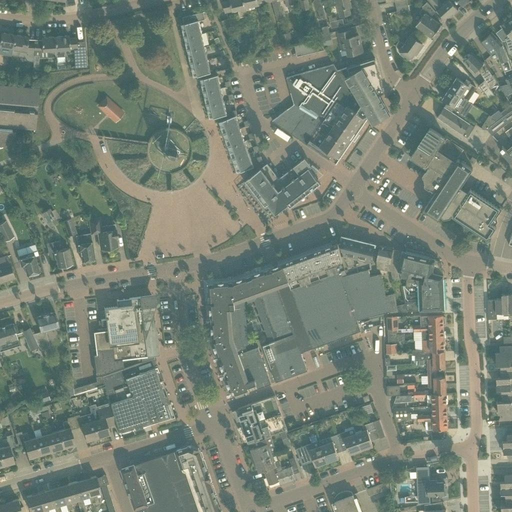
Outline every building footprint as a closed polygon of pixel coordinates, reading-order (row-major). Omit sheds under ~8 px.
[(246,8),(243,0),(229,0),(230,0),(222,2),(225,13),(237,10),(239,17),(247,15),(246,8)] [(243,0),(246,8),(246,10),(247,15),(248,17),(254,15),(256,12),(254,6),(259,5),(258,0),(243,0)] [(271,0),(272,1),(275,15),(283,14),(279,0),(284,0),(286,7),(294,5),(293,0),(271,0)] [(309,9),(307,0),(302,0),(300,1),(303,10),(309,9)] [(314,0),(313,2),(315,9),(318,11),(320,20),(326,18),(320,0),(314,0)] [(350,0),(335,0),(340,17),(347,16),(345,8),(352,7),(350,0)] [(406,0),(403,0),(395,2),(397,12),(408,10),(406,0)] [(458,10),(449,0),(446,0),(442,3),(439,0),(428,0),(446,21),(458,10)] [(419,13),(423,17),(417,26),(424,31),(432,37),(441,25),(430,17),(436,12),(427,2),(422,6),(422,7),(419,13)] [(184,37),(202,33),(199,21),(205,19),(203,12),(183,17),(184,23),(181,24),(184,37)] [(511,17),(506,22),(505,21),(501,25),(509,36),(505,39),(510,52),(511,51),(511,17)] [(233,34),(229,18),(222,21),(228,36),(233,34)] [(331,29),(344,25),(343,19),(330,22),(331,29)] [(322,28),(323,32),(316,33),(317,38),(329,35),(327,26),(322,28)] [(345,43),(348,55),(363,52),(359,36),(352,37),(350,31),(338,34),(341,44),(345,43)] [(292,42),(290,32),(280,35),(282,45),(292,42)] [(404,44),(399,41),(396,45),(397,48),(400,50),(400,54),(408,59),(412,59),(415,54),(417,54),(423,46),(422,44),(416,40),(419,36),(413,32),(404,44)] [(0,45),(6,47),(12,48),(15,35),(1,33),(0,35),(0,37),(0,45)] [(202,33),(184,37),(187,50),(205,46),(202,33)] [(508,61),(501,44),(491,33),(481,42),(491,54),(496,50),(501,63),(508,61)] [(12,48),(11,55),(24,57),(24,60),(33,62),(34,55),(34,51),(34,44),(27,44),(28,37),(15,35),(12,48)] [(324,47),(332,45),(330,35),(322,37),(324,47)] [(68,36),(55,37),(56,57),(65,57),(64,50),(76,49),(78,67),(85,66),(84,42),(77,43),(76,38),(69,38),(68,36)] [(274,36),(264,39),(267,52),(277,49),(274,36)] [(34,44),(34,51),(42,51),(47,51),(48,58),(56,57),(55,37),(41,38),(42,44),(34,44)] [(323,47),(318,39),(313,41),(315,53),(325,50),(323,47)] [(315,53),(313,41),(306,42),(309,54),(315,53)] [(309,54),(306,42),(300,43),(303,55),(309,54)] [(303,55),(300,43),(294,45),(297,57),(303,55)] [(208,59),(205,46),(187,50),(190,64),(208,59)] [(484,62),(483,63),(472,53),(464,61),(475,71),(478,69),(484,80),(479,85),(490,100),(495,96),(489,89),(497,82),(493,75),(492,76),(484,62)] [(336,69),(333,64),(286,78),(294,104),(272,121),(329,160),(330,157),(332,154),(339,159),(369,117),(372,124),(389,114),(379,95),(384,92),(375,58),(336,69)] [(208,59),(190,64),(194,77),(211,73),(208,59)] [(203,92),(221,88),(217,75),(200,79),(203,92)] [(469,85),(456,77),(449,88),(462,96),(468,101),(475,91),(473,90),(476,87),(470,83),(469,85)] [(508,84),(500,86),(506,97),(511,93),(511,100),(509,102),(511,107),(511,78),(505,80),(508,84)] [(0,148),(1,148),(2,148),(3,147),(4,147),(5,147),(6,147),(12,147),(13,147),(14,130),(14,128),(17,128),(33,129),(34,129),(36,112),(36,106),(38,89),(37,89),(18,87),(17,87),(0,85),(0,148)] [(221,88),(203,92),(206,105),(224,101),(221,88)] [(462,96),(449,88),(442,99),(449,104),(448,106),(453,110),(462,96)] [(109,100),(104,106),(118,119),(123,113),(109,100)] [(224,101),(206,105),(210,119),(227,115),(224,101)] [(453,110),(448,106),(446,108),(444,107),(437,118),(467,138),(474,127),(452,112),(453,110)] [(461,109),(458,113),(464,117),(467,113),(461,109)] [(500,112),(492,117),(498,120),(499,120),(502,117),(503,117),(500,113),(501,113),(500,112)] [(482,127),(482,129),(487,130),(489,127),(492,125),(494,123),(496,122),(498,120),(492,117),(489,115),(482,127)] [(223,135),(240,129),(235,116),(219,122),(223,135)] [(496,122),(494,123),(492,125),(498,131),(500,129),(501,128),(496,122)] [(498,131),(492,125),(489,127),(495,133),(498,131)] [(495,133),(489,127),(487,130),(492,136),(495,133)] [(445,138),(444,137),(430,128),(411,158),(425,168),(427,166),(429,167),(423,175),(425,186),(433,192),(435,190),(436,191),(423,210),(439,220),(441,216),(444,218),(450,217),(451,215),(488,240),(496,227),(490,223),(500,208),(470,189),(466,195),(459,190),(473,169),(457,159),(456,161),(438,149),(445,138)] [(240,129),(223,135),(228,147),(245,141),(240,129)] [(245,141),(228,147),(232,160),(249,154),(245,141)] [(167,144),(162,150),(166,150),(166,153),(162,153),(168,158),(168,154),(171,154),(171,158),(176,152),(172,152),(172,149),(176,149),(170,144),(170,148),(167,148),(167,144)] [(254,167),(249,154),(232,160),(237,173),(254,167)] [(267,163),(249,177),(245,180),(265,206),(268,204),(272,209),(273,209),(275,212),(277,212),(279,210),(280,210),(288,204),(290,207),(321,183),(318,179),(323,175),(319,171),(312,165),(311,166),(305,158),(293,166),(294,167),(279,178),(267,163)] [(332,203),(341,187),(334,182),(324,199),(332,203)] [(50,208),(41,213),(49,227),(58,222),(56,220),(59,218),(57,214),(58,214),(55,208),(54,209),(51,211),(50,208)] [(58,214),(57,214),(59,218),(61,222),(63,221),(68,236),(81,232),(76,216),(72,213),(70,213),(69,210),(58,214)] [(115,224),(114,224),(115,230),(107,231),(107,229),(102,229),(100,217),(90,218),(93,234),(99,233),(101,249),(101,250),(102,251),(103,251),(103,252),(104,252),(105,252),(106,251),(107,251),(107,250),(108,250),(108,249),(108,248),(117,246),(116,238),(117,238),(115,224)] [(0,232),(5,241),(14,237),(6,221),(0,223),(0,232)] [(83,236),(76,238),(79,255),(81,254),(82,262),(83,262),(86,261),(89,261),(89,262),(93,261),(93,260),(95,259),(92,243),(84,245),(83,236)] [(338,244),(340,249),(341,254),(346,276),(368,269),(372,268),(370,262),(375,245),(359,241),(359,240),(344,237),(342,238),(340,244),(339,244),(338,244)] [(51,243),(46,244),(48,253),(53,252),(55,260),(57,259),(59,267),(63,266),(65,265),(66,267),(70,266),(70,264),(72,264),(68,248),(60,250),(58,241),(51,243)] [(338,243),(271,267),(234,281),(207,283),(209,301),(215,300),(215,304),(209,304),(213,343),(232,397),(249,391),(248,386),(251,386),(252,390),(258,388),(271,383),(262,358),(258,347),(252,349),(247,336),(244,299),(246,298),(247,303),(254,301),(269,342),(262,345),(266,357),(275,382),(307,370),(301,352),(361,331),(358,321),(357,320),(389,312),(385,296),(380,274),(370,276),(368,269),(346,276),(342,258),(341,254),(338,244),(338,243)] [(393,249),(379,246),(376,260),(377,268),(391,272),(393,280),(399,279),(398,271),(402,251),(401,252),(393,250),(393,249)] [(402,251),(398,271),(402,272),(401,275),(408,277),(406,286),(401,286),(402,291),(405,304),(407,311),(445,309),(443,272),(442,266),(441,264),(440,262),(438,260),(435,259),(402,251)] [(33,252),(18,256),(19,259),(21,267),(24,266),(27,276),(33,274),(33,276),(38,274),(38,273),(39,272),(35,256),(34,255),(34,252),(33,252)] [(0,282),(15,278),(7,256),(0,258),(0,282)] [(394,294),(385,296),(389,312),(389,313),(407,312),(407,311),(405,304),(397,306),(394,294)] [(509,316),(508,294),(502,295),(502,299),(496,299),(496,300),(488,300),(488,319),(497,319),(497,313),(504,313),(504,316),(509,316)] [(97,332),(93,332),(94,338),(96,355),(93,355),(96,375),(101,375),(123,367),(122,360),(141,357),(141,362),(144,361),(152,358),(152,356),(153,356),(159,355),(153,311),(152,299),(151,296),(148,296),(139,297),(116,300),(117,307),(104,308),(105,319),(101,320),(101,321),(101,324),(101,325),(106,325),(106,329),(96,330),(97,332)] [(72,308),(65,309),(66,322),(74,321),(72,308)] [(36,317),(40,332),(32,334),(38,346),(41,350),(50,348),(45,331),(59,327),(55,312),(36,317)] [(445,317),(443,317),(443,315),(420,316),(421,326),(424,326),(424,328),(443,327),(443,324),(445,324),(445,317)] [(398,330),(397,316),(386,317),(387,330),(398,330)] [(0,351),(20,345),(18,338),(13,323),(0,326),(0,351)] [(421,326),(419,326),(419,331),(422,331),(422,340),(444,339),(443,327),(424,328),(424,326),(421,326)] [(30,328),(22,332),(24,337),(30,350),(38,346),(32,334),(30,328)] [(444,339),(422,340),(423,350),(423,352),(444,351),(444,339)] [(397,344),(386,344),(386,354),(397,353),(397,344)] [(511,345),(500,346),(500,353),(496,353),(496,359),(511,358),(511,345)] [(418,355),(415,355),(416,360),(424,360),(424,359),(428,359),(439,359),(439,361),(445,361),(444,351),(423,352),(423,350),(418,350),(418,355)] [(141,362),(125,368),(102,376),(104,385),(110,403),(110,405),(116,423),(119,433),(174,417),(161,380),(159,381),(158,378),(160,377),(158,372),(157,367),(154,368),(151,360),(153,359),(153,358),(152,358),(144,361),(141,362)] [(511,358),(496,359),(496,365),(500,365),(501,371),(511,370),(511,358)] [(445,368),(445,361),(439,361),(439,359),(428,359),(428,372),(434,371),(434,368),(445,368)] [(511,370),(501,371),(501,377),(497,377),(497,383),(511,382),(511,370)] [(445,384),(445,377),(435,377),(434,374),(428,374),(429,387),(430,387),(440,387),(440,384),(445,384)] [(511,382),(497,383),(497,389),(501,389),(501,395),(511,394),(511,382)] [(425,391),(419,391),(420,397),(425,397),(425,394),(432,394),(446,394),(445,384),(440,384),(440,387),(430,387),(430,391),(425,391)] [(432,394),(432,403),(427,403),(427,406),(432,406),(446,406),(446,394),(432,394)] [(511,394),(501,395),(502,401),(497,401),(498,407),(511,406),(511,394)] [(287,430),(275,395),(238,408),(239,412),(236,413),(240,426),(239,426),(240,427),(241,427),(245,438),(247,437),(248,441),(249,441),(249,442),(254,441),(270,435),(270,436),(280,432),(285,430),(287,430)] [(99,419),(93,420),(98,437),(110,434),(108,426),(116,423),(110,405),(96,409),(99,419)] [(433,415),(423,415),(423,421),(428,421),(428,418),(447,417),(446,406),(432,406),(433,415)] [(511,406),(498,407),(498,414),(502,414),(502,420),(511,419),(511,406)] [(394,409),(394,419),(410,418),(409,408),(394,409)] [(79,416),(79,415),(73,416),(77,428),(82,426),(86,441),(98,437),(93,420),(91,413),(79,416)] [(77,428),(73,416),(67,418),(67,420),(62,422),(64,429),(58,431),(63,448),(75,444),(71,429),(77,428)] [(447,429),(447,417),(428,418),(428,421),(433,420),(433,430),(440,430),(447,429)] [(361,429),(355,431),(356,433),(361,450),(373,446),(371,441),(380,438),(385,436),(386,436),(380,419),(379,419),(374,421),(374,422),(362,426),(364,430),(362,431),(361,429)] [(50,426),(44,427),(51,451),(63,448),(58,431),(52,433),(50,426)] [(345,431),(337,434),(343,451),(348,449),(350,454),(361,450),(356,433),(355,431),(354,428),(353,426),(345,429),(345,431)] [(41,436),(35,438),(40,455),(51,451),(44,427),(39,429),(41,436)] [(433,430),(432,430),(432,439),(440,439),(440,435),(440,430),(433,430)] [(21,432),(15,433),(19,445),(24,443),(29,458),(40,455),(35,438),(28,440),(26,432),(22,434),(21,432)] [(3,446),(0,446),(0,458),(2,466),(15,462),(11,447),(17,446),(13,434),(6,436),(7,438),(2,440),(3,446)] [(330,442),(321,445),(327,462),(339,458),(337,453),(343,451),(337,434),(328,437),(330,442)] [(511,434),(507,435),(507,441),(503,441),(503,447),(511,447),(511,434)] [(256,447),(251,449),(252,453),(251,453),(251,455),(252,460),(254,461),(272,454),(269,447),(273,445),(270,436),(270,435),(254,441),(256,447)] [(311,443),(296,449),(302,465),(314,461),(316,466),(327,462),(321,445),(313,448),(311,443)] [(134,465),(121,469),(135,509),(136,511),(221,511),(219,507),(219,505),(216,496),(215,494),(212,485),(211,484),(208,473),(207,471),(206,468),(203,459),(202,458),(200,452),(200,450),(198,449),(191,446),(189,446),(187,446),(181,449),(134,465)] [(511,447),(503,447),(504,454),(508,454),(508,460),(511,459),(511,447)] [(272,454),(254,461),(253,462),(255,467),(257,468),(259,472),(264,470),(269,482),(299,472),(295,457),(290,459),(292,466),(282,469),(280,461),(275,463),(272,454)] [(427,468),(417,468),(419,502),(429,502),(429,496),(446,495),(445,487),(443,487),(443,483),(436,483),(436,481),(428,481),(427,468)] [(511,475),(505,475),(505,481),(501,482),(501,488),(511,487),(511,475)] [(96,501),(94,495),(101,493),(96,476),(84,479),(89,496),(91,503),(96,501)] [(89,496),(84,479),(72,483),(77,500),(79,506),(84,505),(82,498),(89,496)] [(369,496),(390,488),(389,481),(366,489),(369,496)] [(77,500),(72,483),(61,486),(66,503),(68,510),(73,508),(71,501),(77,500)] [(50,490),(55,506),(56,511),(59,511),(61,511),(59,505),(66,503),(61,486),(50,490)] [(511,487),(501,488),(501,494),(505,494),(505,500),(511,499),(511,487)] [(45,491),(38,493),(43,510),(43,511),(49,511),(48,508),(55,506),(50,490),(45,491)] [(357,493),(354,494),(353,494),(352,492),(349,491),(347,491),(344,491),(341,492),(339,493),(337,494),(335,496),(334,499),(336,505),(334,506),(336,511),(359,511),(353,495),(358,493),(357,493)] [(38,493),(26,496),(30,511),(36,511),(37,511),(43,510),(38,493)] [(21,511),(18,499),(6,502),(8,511),(21,511)] [(511,499),(505,500),(506,506),(501,506),(502,511),(511,511),(511,499)] [(8,511),(6,502),(0,504),(0,511),(8,511)] [(442,502),(424,505),(424,511),(427,511),(426,511),(445,511),(446,510),(442,510),(442,502)]
